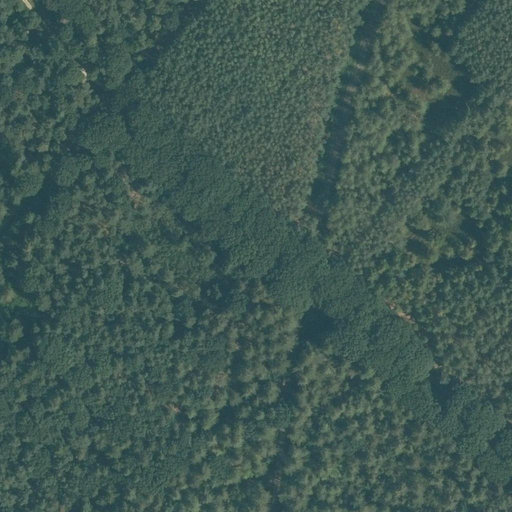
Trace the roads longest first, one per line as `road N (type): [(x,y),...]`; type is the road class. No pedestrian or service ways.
road 1 (track): [(307,271),(130,107),(110,98)]
road 2 (track): [(0,231),(110,98)]
road 3 (track): [(196,0),(110,98)]
road 4 (track): [(110,98),(31,0)]
